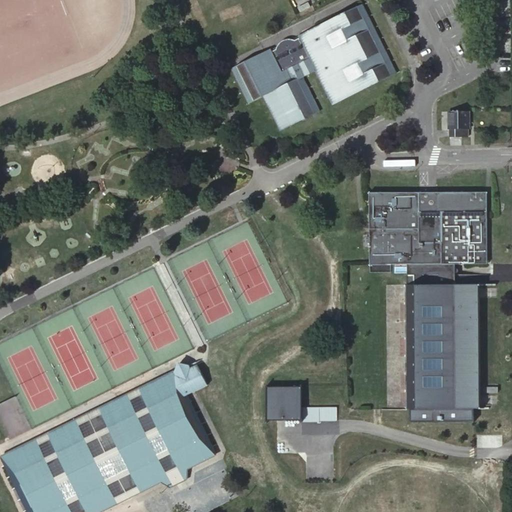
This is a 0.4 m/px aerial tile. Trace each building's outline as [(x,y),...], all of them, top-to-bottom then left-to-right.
[(307,1),(297,6),(299,10),(309,5),(307,1)] [(358,4),(392,73),(396,72),(395,69),(391,60),(390,58),(385,49),(384,47),(380,38),(379,35),(375,27),(373,25),(369,16),(368,14),(364,5),(362,2),(358,4)] [(332,104),(392,73),(358,4),(298,35),(309,58),(282,71),(270,48),(233,66),(250,101),(263,95),(280,129),(317,111),(299,76),(315,69),(332,104)] [(449,128),(449,135),(466,135),(466,127),(468,127),(467,110),(448,110),(449,128)] [(435,190),(418,190),(419,205),(435,205),(435,190)] [(478,283),(407,283),(406,419),(472,419),(472,407),(477,407),(478,283)] [(175,366),(171,375),(178,371),(185,367),(175,366)] [(2,457),(27,511),(102,511),(158,485),(167,491),(186,481),(186,470),(213,457),(183,398),(204,387),(194,367),(187,371),(185,367),(178,371),(171,375),(2,457)] [(266,386),(266,419),(299,419),(300,386),(266,386)] [(303,407),(303,421),(337,421),(337,407),(303,407)]
